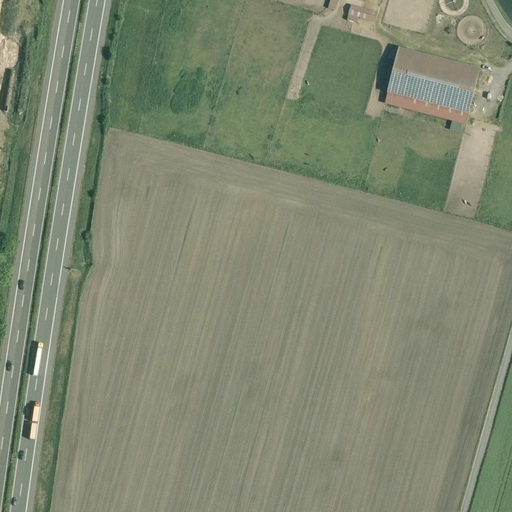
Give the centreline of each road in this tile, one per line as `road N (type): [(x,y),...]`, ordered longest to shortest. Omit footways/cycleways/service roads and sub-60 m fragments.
road 1 (motorway): [(22,511),(102,0)]
road 2 (motorway): [(65,0),(0,416)]
road 3 (residential): [(511,368),(469,511)]
